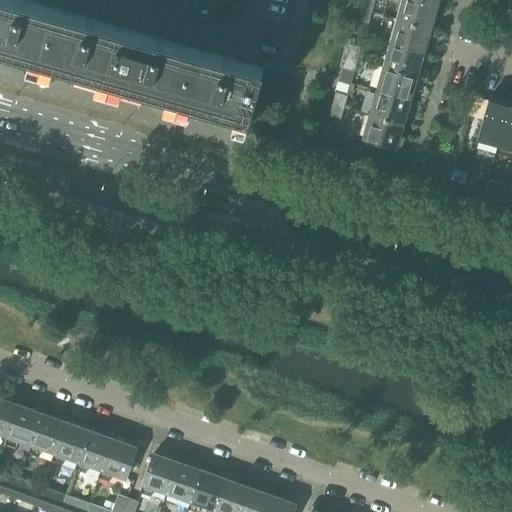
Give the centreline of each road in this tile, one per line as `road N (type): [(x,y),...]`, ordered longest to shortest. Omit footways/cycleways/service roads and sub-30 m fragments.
road 1 (secondary): [(0,165),(511,314)]
road 2 (secondary): [(511,263),(0,117)]
road 3 (residential): [(429,511),(0,358)]
road 4 (residential): [(105,0),(247,39),(257,0)]
